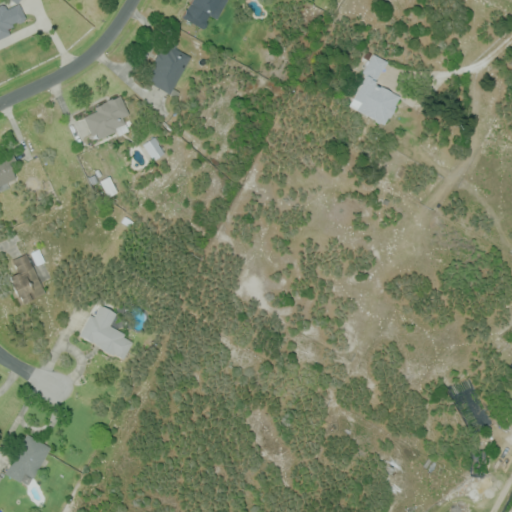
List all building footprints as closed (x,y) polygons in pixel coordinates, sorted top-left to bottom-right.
[(0,1),(3,0),(6,0),(9,7),(18,3),(25,18),(7,26),(10,34),(0,38),(0,1)] [(226,0),(216,19),(210,16),(207,21),(207,25),(204,30),(181,17),(189,0),(226,0)] [(150,68),(168,38),(178,44),(176,48),(192,57),(170,94),(153,85),(155,82),(148,78),(153,70),(150,68)] [(388,61),(376,82),(401,96),(386,125),(351,105),(367,75),(364,73),(375,53),(388,61)] [(119,93),(132,119),(124,123),(128,131),(105,143),(100,134),(93,138),(80,112),(119,93)] [(165,153),(154,160),(143,144),(154,136),(165,153)] [(0,185),(0,150),(11,146),(19,165),(11,168),(15,179),(0,185)] [(117,192),(108,197),(99,181),(108,176),(117,192)] [(16,272),(11,261),(27,253),(45,293),(20,304),(17,297),(14,298),(8,285),(12,284),(8,276),(16,272)] [(101,304),(117,313),(111,325),(126,334),(124,337),(133,342),(124,359),(79,335),(91,314),(95,316),(101,304)] [(92,426),(105,426),(105,443),(91,443),(92,426)] [(27,432),(51,447),(28,487),(3,473),(27,432)]
